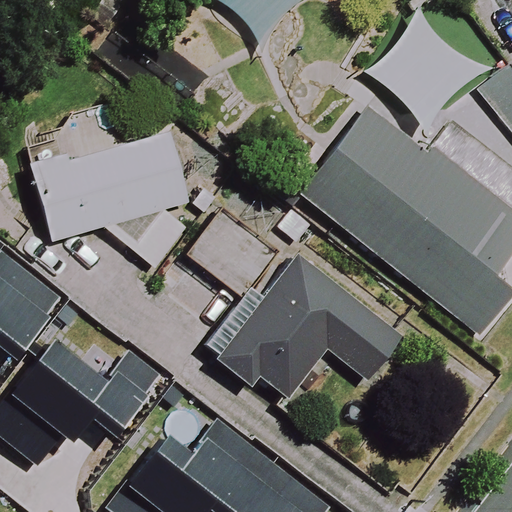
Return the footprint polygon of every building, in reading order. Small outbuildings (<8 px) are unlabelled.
[(511,247),(350,127),(284,214),(480,362),(511,321),(492,307),(511,280),(511,247)] [(184,201),(163,133),(65,164),(63,156),(24,168),(48,243),(97,228),(152,269),(177,237),(184,201)] [(285,241),(274,255),(216,207),(178,254),(236,301),(229,311),(197,350),(246,390),(256,377),(284,400),(323,351),(361,382),(400,334),(285,241)] [(170,379),(99,325),(77,355),(147,409),(170,379)] [(226,487),(191,459),(149,511),(265,511),(272,505),(235,476),(226,487)]
